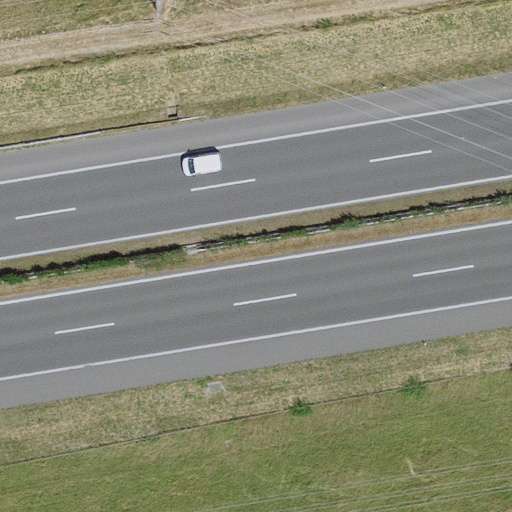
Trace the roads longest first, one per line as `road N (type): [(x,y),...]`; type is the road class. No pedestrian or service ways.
road 1 (motorway): [(511,138),(0,221)]
road 2 (motorway): [(0,342),(511,260)]
road 3 (track): [(404,0),(0,56)]
